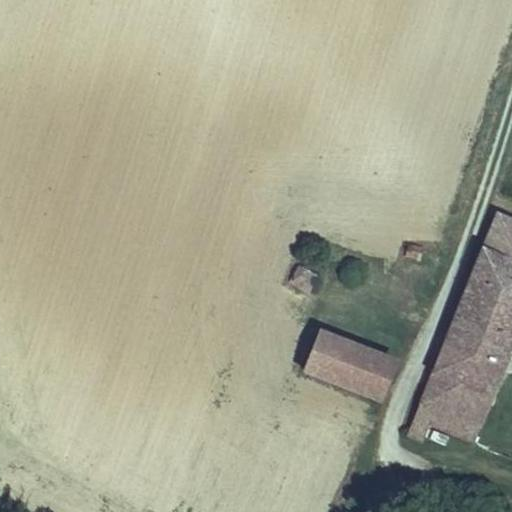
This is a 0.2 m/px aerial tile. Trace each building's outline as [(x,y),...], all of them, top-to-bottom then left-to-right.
[(511,190),(499,184),(430,345),(448,354),(464,361),(485,373),(511,309),(511,190)] [(407,206),(402,220),(415,225),(421,211),(407,206)] [(349,259),(339,283),(358,290),(368,266),(349,259)] [(291,286),(307,293),(316,273),(300,266),(291,286)] [(309,302),(295,337),(373,372),(388,338),(309,302)] [(417,374),(474,400),(485,373),(464,361),(448,354),(430,345),(417,374)] [(425,396),(468,416),(474,400),(417,374),(410,390),(425,396)] [(425,396),(410,390),(402,410),(418,416),(425,396)]
